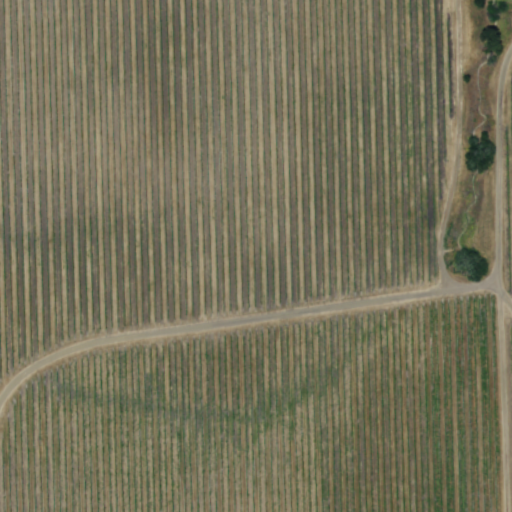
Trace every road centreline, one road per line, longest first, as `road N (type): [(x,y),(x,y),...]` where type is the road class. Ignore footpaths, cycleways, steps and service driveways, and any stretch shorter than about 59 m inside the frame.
road 1 (track): [(501,267),(477,289),(95,344),(35,369),(0,410)]
road 2 (track): [(511,56),(501,124),(509,511)]
road 3 (track): [(462,290),(447,279),(443,240),(459,170),(459,0)]
